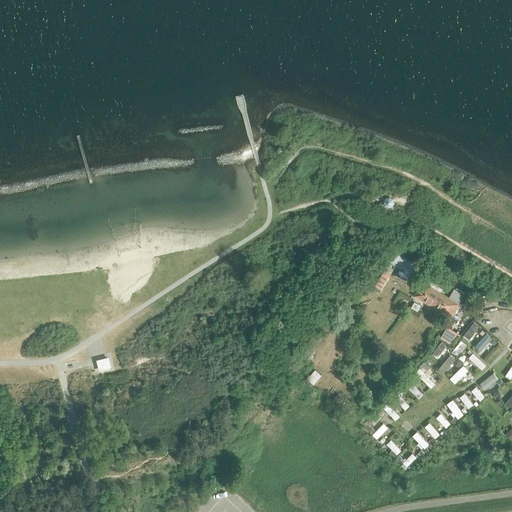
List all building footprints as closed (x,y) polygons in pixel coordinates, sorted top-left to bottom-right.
[(391,262),(403,269),(408,260),(396,253),(391,262)] [(452,287),(447,296),(420,281),(412,295),(450,316),(458,301),(463,293),(452,287)] [(474,322),(463,335),(469,340),(479,326),(474,322)] [(480,351),(491,338),(486,334),(475,346),(480,351)] [(442,341),(432,354),(436,358),(446,345),(442,341)] [(456,356),(465,344),(461,341),(451,352),(456,356)] [(468,357),(481,370),(486,365),(472,353),(468,357)] [(450,355),(439,368),(444,372),(455,359),(450,355)] [(99,371),(111,368),(109,357),(97,360),(99,371)] [(454,384),(468,370),(463,365),(449,379),(454,384)] [(415,372),(431,388),(435,384),(419,368),(415,372)] [(491,374),(479,383),(483,388),(495,379),(491,374)] [(403,384),(418,398),(422,394),(408,380),(403,384)] [(480,401),(485,397),(475,387),(471,391),(480,401)] [(393,397),(405,410),(409,406),(397,393),(393,397)] [(459,397),(468,408),(473,404),(464,394),(459,397)] [(458,418),(463,414),(452,400),(447,404),(458,418)] [(383,408),(395,421),(400,416),(387,403),(383,408)] [(483,411),(494,423),(500,418),(489,405),(483,411)] [(372,427),(385,414),(379,408),(360,426),(366,433),(368,431),(371,435),(375,431),(372,427)] [(436,418),(446,428),(450,424),(440,414),(436,418)] [(383,423),(372,434),(377,439),(388,428),(383,423)] [(424,427),(435,438),(439,434),(429,423),(424,427)] [(511,440),(511,431),(506,426),(501,430),(511,440)] [(429,444),(417,431),(412,436),(425,448),(429,444)] [(422,449),(416,455),(418,457),(424,452),(427,454),(430,451),(429,450),(437,442),(432,437),(428,442),(430,444),(424,451),(422,449)] [(401,451),(391,440),(386,444),(397,455),(401,451)] [(412,453),(403,463),(407,467),(416,457),(412,453)]
